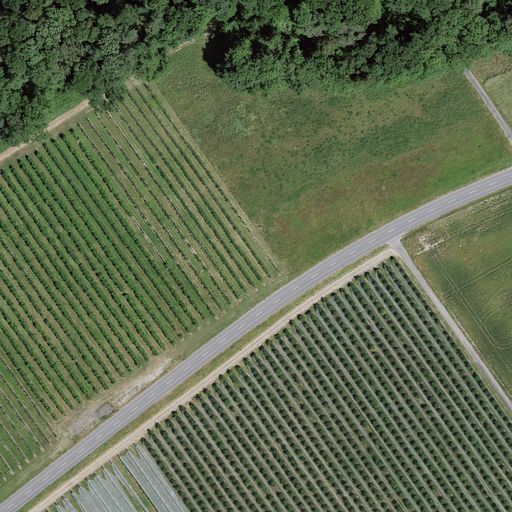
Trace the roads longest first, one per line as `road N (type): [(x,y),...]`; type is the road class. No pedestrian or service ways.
road 1 (tertiary): [(511,179),(301,290),(9,511)]
road 2 (track): [(511,410),(393,242)]
